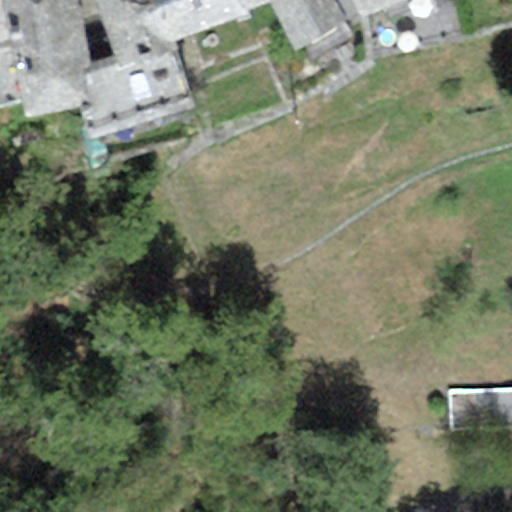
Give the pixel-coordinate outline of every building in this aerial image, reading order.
[(1,0),(8,43),(80,29),(79,22),(97,14),(92,0),(1,0)] [(171,43),(154,0),(92,0),(97,14),(113,54),(117,67),(174,51),(171,43)] [(237,0),(154,0),(171,43),(244,17),(244,13),(237,0)] [(237,0),(244,13),(268,2),(292,50),(299,47),(307,64),(353,42),(346,28),(332,0),(237,0)] [(360,18),(398,2),(397,0),(332,0),(346,28),(360,18)] [(87,62),(80,29),(8,43),(22,119),(77,109),(89,107),(82,70),(88,69),(87,62)] [(113,54),(87,62),(88,69),(82,70),(89,107),(77,109),(86,141),(192,104),(174,51),(117,67),(113,54)] [(461,424),(511,420),(511,385),(459,389),(461,424)]
